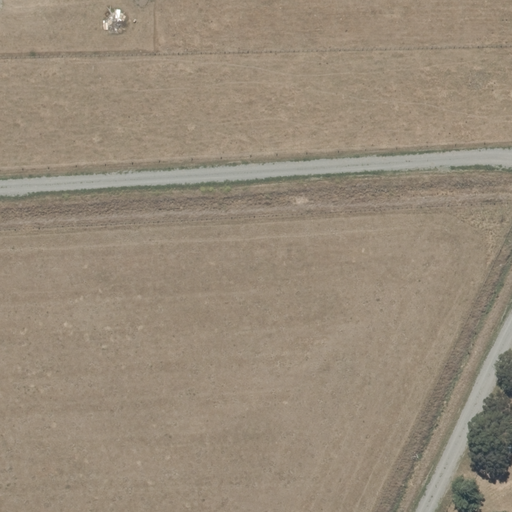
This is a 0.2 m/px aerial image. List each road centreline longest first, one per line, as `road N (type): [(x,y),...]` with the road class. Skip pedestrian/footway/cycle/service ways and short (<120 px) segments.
road 1 (residential): [(0,188),(511,156)]
road 2 (residential): [(511,329),(425,511)]
